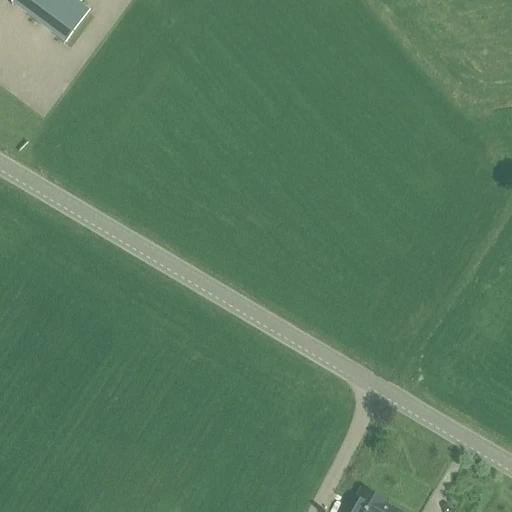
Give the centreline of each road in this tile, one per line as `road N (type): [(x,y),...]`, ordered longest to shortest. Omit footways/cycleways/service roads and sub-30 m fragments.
road 1 (tertiary): [(378,388),(0,164)]
road 2 (tertiary): [(511,466),(378,388)]
road 3 (unclassified): [(378,388),(314,511)]
